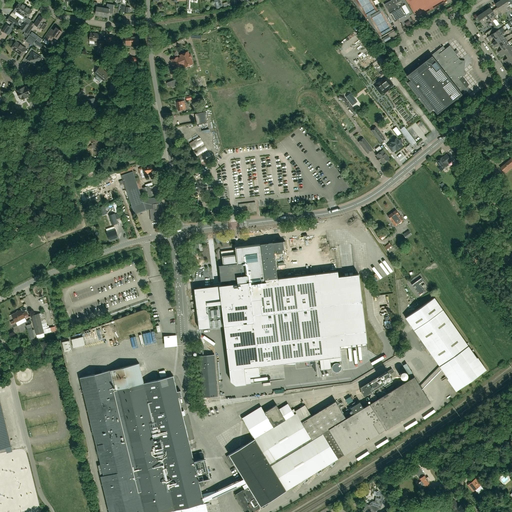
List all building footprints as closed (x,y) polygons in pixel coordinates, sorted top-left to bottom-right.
[(391,8),(387,10),(394,21),(406,14),(401,7),(403,6),(401,2),(396,5),(396,4),(401,1),(400,0),(391,0),(384,4),(387,9),(391,7),(391,8)] [(499,0),(500,1),(499,1),(503,6),(506,12),(508,10),(511,8),(508,5),(504,0),(499,0)] [(506,12),(499,1),(495,4),(497,7),(494,9),(498,14),(500,12),(500,11),(502,10),(504,13),(506,12)] [(20,14),(26,7),(20,2),(12,13),(15,14),(16,12),(20,14)] [(101,16),(103,8),(97,7),(97,3),(94,2),(93,10),(96,11),(95,15),(101,16)] [(103,8),(101,16),(108,17),(108,13),(112,13),(114,5),(107,4),(106,8),(103,8)] [(26,7),(20,14),(24,17),(22,20),(25,21),(32,11),(26,7)] [(490,7),(485,11),(490,17),(492,21),(495,19),(495,16),(498,14),(494,9),(492,11),(490,7)] [(490,17),(485,11),(481,13),(486,21),(488,19),(490,22),(492,21),(490,17)] [(486,21),(481,13),(477,16),(484,27),(486,25),(484,22),(486,21)] [(40,16),(34,24),(35,25),(40,28),(41,28),(43,30),(47,24),(44,22),(46,20),(40,16)] [(29,33),(35,25),(34,24),(32,22),(26,30),(29,33)] [(6,24),(1,31),(6,34),(10,27),(6,24)] [(47,45),(50,41),(53,37),(57,39),(62,32),(56,27),(52,33),(49,32),(45,38),(43,42),(47,45)] [(494,39),(502,34),(499,29),(487,37),(489,39),(493,37),(494,39)] [(90,37),(89,41),(92,41),(95,41),(95,46),(97,46),(96,50),(98,50),(97,53),(101,53),(102,47),(103,47),(103,46),(104,46),(105,43),(104,42),(104,41),(102,40),(100,40),(100,37),(100,34),(95,34),(90,33),(90,37)] [(502,34),(494,39),(496,41),(492,44),(493,46),(504,38),(502,34)] [(125,40),(124,41),(124,43),(125,44),(126,44),(126,45),(132,45),(132,44),(138,44),(138,36),(132,36),(132,35),(126,36),(126,40),(125,40)] [(32,46),(36,40),(29,36),(26,41),(32,46)] [(507,42),(504,38),(493,46),(495,48),(499,45),(500,47),(507,42)] [(25,48),(16,42),(12,49),(21,55),(25,48)] [(507,42),(500,47),(501,50),(497,52),(499,54),(510,47),(507,42)] [(412,65),(415,69),(407,76),(411,80),(407,83),(430,112),(433,109),(437,114),(460,96),(461,97),(467,92),(466,91),(467,90),(468,88),(467,87),(468,86),(468,85),(462,77),(466,74),(464,71),(464,68),(465,61),(460,60),(456,55),(456,54),(454,52),(450,45),(445,49),(443,46),(428,57),(426,54),(412,65)] [(511,51),(511,49),(510,47),(499,54),(500,57),(504,54),(506,56),(511,51)] [(511,51),(506,56),(507,58),(503,61),(505,63),(511,58),(511,51)] [(41,58),(32,52),(30,55),(31,56),(27,61),(31,63),(35,66),(41,58)] [(179,58),(174,60),(176,65),(173,66),(175,70),(178,68),(178,67),(184,64),(185,66),(192,62),(190,58),(192,57),(190,55),(189,55),(188,52),(180,55),(181,58),(179,59),(179,58)] [(125,55),(119,54),(117,60),(130,63),(131,60),(126,59),(124,57),(125,55)] [(99,67),(94,73),(97,75),(94,78),(100,82),(102,79),(104,81),(109,75),(104,72),(105,71),(99,67)] [(375,86),(381,94),(383,92),(384,93),(386,91),(388,89),(392,85),(393,85),(387,77),(386,77),(382,81),(381,80),(376,83),(377,84),(375,86)] [(178,78),(166,83),(168,86),(171,85),(172,88),(176,86),(175,84),(179,82),(178,78)] [(25,87),(16,91),(20,100),(29,95),(25,87)] [(84,93),(83,89),(81,89),(81,88),(79,88),(79,90),(74,91),(75,95),(76,95),(77,95),(78,97),(80,96),(80,94),(84,93)] [(350,93),(345,97),(352,105),(357,102),(350,93)] [(342,100),(352,113),(355,111),(345,97),(339,95),(338,99),(342,100)] [(97,108),(95,98),(81,101),(83,108),(88,107),(90,120),(99,118),(98,113),(101,112),(100,107),(97,108)] [(184,105),(183,101),(176,102),(178,111),(185,109),(185,105),(184,105)] [(207,122),(206,120),(205,112),(204,109),(194,111),(197,124),(207,122)] [(399,123),(395,126),(400,133),(404,130),(399,123)] [(371,130),(380,143),(385,139),(376,127),(371,130)] [(94,134),(88,136),(89,140),(90,139),(92,145),(90,146),(91,148),(93,147),(95,153),(102,151),(100,145),(99,140),(97,136),(95,137),(94,134)] [(190,145),(201,139),(199,137),(189,143),(190,145)] [(363,138),(358,142),(367,154),(372,150),(363,138)] [(399,140),(398,140),(396,138),(390,143),(387,146),(392,152),(395,149),(396,151),(402,146),(401,144),(401,143),(402,142),(402,141),(401,140),(400,139),(399,140)] [(194,152),(205,145),(204,143),(193,150),(194,152)] [(378,144),(373,147),(377,152),(378,153),(376,155),(378,158),(377,159),(379,162),(380,161),(383,164),(389,159),(382,150),(381,151),(380,150),(382,148),(378,144)] [(197,156),(198,158),(209,152),(207,150),(197,156)] [(438,168),(440,171),(448,165),(447,163),(451,160),(447,154),(443,157),(442,157),(436,162),(440,167),(438,168)] [(202,164),(213,158),(211,156),(201,163),(202,164)] [(505,174),(511,167),(511,157),(500,168),(505,174)] [(99,174),(96,166),(87,170),(89,174),(88,174),(89,178),(91,178),(90,177),(91,177),(91,179),(95,177),(94,176),(99,174)] [(140,175),(144,174),(148,173),(153,172),(152,166),(143,167),(140,168),(140,171),(139,171),(140,175)] [(491,170),(495,175),(499,172),(494,167),(491,170)] [(132,170),(121,174),(134,214),(146,210),(150,209),(151,221),(163,220),(161,197),(142,199),(132,170)] [(146,197),(151,196),(150,191),(151,191),(149,186),(150,185),(148,179),(145,180),(146,183),(145,184),(146,187),(142,188),(144,193),(146,197)] [(255,202),(239,204),(240,213),(256,211),(255,202)] [(102,216),(107,214),(104,205),(98,208),(102,216)] [(388,216),(395,226),(403,220),(396,210),(388,216)] [(119,213),(115,214),(114,213),(109,215),(112,225),(118,224),(116,219),(121,218),(119,213)] [(110,241),(118,238),(115,230),(107,233),(110,241)] [(406,239),(412,235),(409,230),(403,235),(406,239)] [(225,281),(226,285),(194,289),(199,329),(209,327),(207,305),(221,304),(230,381),(235,385),(251,383),(250,377),(260,376),(259,366),(319,358),(321,377),(332,375),(331,365),(342,364),(340,348),(366,345),(365,342),(366,342),(363,313),(360,287),(358,274),(338,276),(337,271),(277,278),(274,250),(284,249),(283,241),(260,244),(261,252),(243,254),(242,247),(238,248),(238,250),(221,252),(223,265),(219,265),(221,282),(225,281)] [(389,249),(390,251),(393,249),(392,247),(393,246),(389,243),(385,246),(388,250),(389,249)] [(380,277),(393,268),(385,258),(374,266),(377,270),(375,271),(380,277)] [(424,290),(428,287),(421,278),(411,285),(419,296),(425,292),(424,290)] [(476,358),(435,298),(405,318),(447,378),(447,379),(455,391),(486,369),(477,357),(476,358)] [(13,328),(17,326),(16,322),(25,318),(25,319),(29,317),(26,311),(23,313),(21,310),(11,315),(14,320),(10,322),(13,328)] [(31,315),(36,335),(44,333),(39,313),(31,315)] [(31,327),(27,328),(30,339),(34,338),(33,336),(36,335),(34,329),(32,330),(31,327)] [(103,333),(89,333),(90,340),(93,340),(93,343),(101,342),(101,345),(103,345),(103,333)] [(71,339),(73,348),(85,345),(83,337),(71,339)] [(72,350),(69,340),(62,342),(64,352),(72,350)] [(214,355),(199,356),(202,397),(217,396),(214,355)] [(206,503),(204,503),(198,481),(209,478),(204,459),(194,461),(173,376),(144,383),(139,363),(80,378),(101,465),(98,465),(100,476),(109,511),(206,511),(205,507),(207,507),(206,503)] [(364,396),(392,379),(387,371),(361,387),(363,394),(364,396)] [(407,377),(404,371),(398,374),(401,380),(407,377)] [(231,465),(234,463),(249,487),(247,488),(247,487),(235,495),(245,511),(248,509),(250,511),(254,510),(255,511),(260,509),(259,506),(260,505),(261,506),(286,490),(289,494),(330,469),(327,465),(338,459),(338,458),(344,455),(379,433),(385,430),(430,402),(428,398),(423,391),(415,377),(397,387),(363,407),(360,402),(350,408),(354,413),(346,418),(335,401),(311,415),(305,405),(295,411),(294,409),(292,410),(288,404),(279,409),(276,405),(264,412),(261,407),(243,419),(255,439),(226,456),(231,465)] [(0,449),(11,447),(0,400),(0,449)] [(451,479),(455,485),(463,480),(458,474),(451,479)] [(420,481),(420,482),(422,485),(422,484),(424,487),(430,484),(428,481),(430,480),(428,476),(426,477),(425,475),(419,479),(420,481)] [(479,482),(476,478),(468,485),(473,491),(475,489),(477,493),(482,489),(479,486),(481,485),(478,482),(479,482)] [(366,504),(365,507),(364,508),(363,509),(363,510),(363,511),(364,511),(372,511),(373,511),(375,511),(378,509),(378,507),(381,508),(383,497),(386,495),(381,488),(377,492),(376,495),(380,496),(380,499),(375,498),(374,502),(373,501),(370,503),(369,505),(366,504)] [(454,511),(457,509),(459,511),(465,511),(468,510),(466,508),(462,504),(459,506),(454,500),(449,504),(454,511)]
